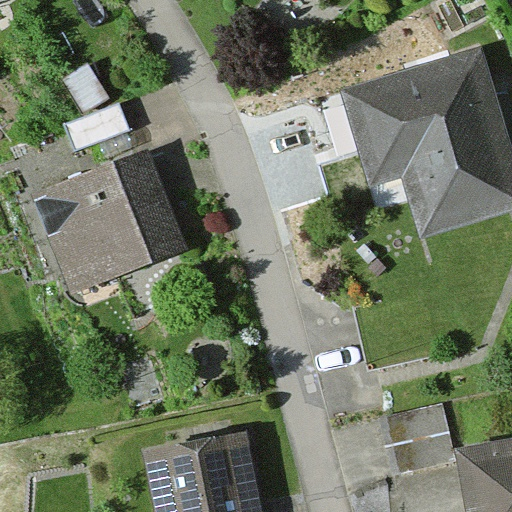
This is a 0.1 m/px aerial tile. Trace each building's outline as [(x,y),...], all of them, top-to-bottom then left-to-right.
[(511,135),(489,61),(350,103),(380,201),(414,190),(432,247),(511,222),(511,135)] [(199,260),(156,157),(38,207),(82,310),(199,260)] [(389,407),(397,463),(454,455),(446,399),(389,407)] [(161,511),(269,511),(252,429),(149,450),(161,511)] [(511,511),(511,450),(467,459),(476,511),(511,511)]
